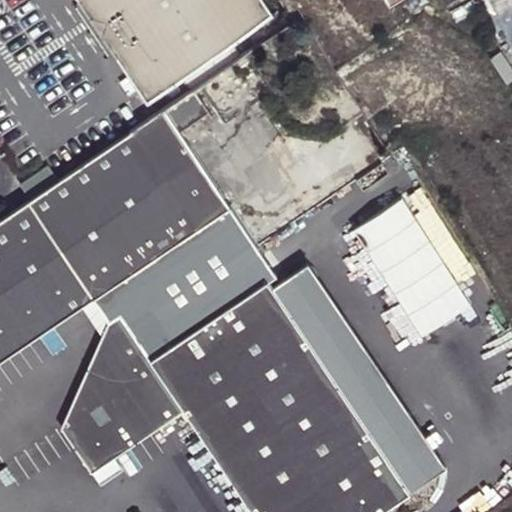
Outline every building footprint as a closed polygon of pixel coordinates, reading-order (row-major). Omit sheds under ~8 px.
[(279,20),(265,0),(77,0),(81,6),(79,7),(117,64),(119,62),(148,107),(279,20)] [(245,84),(242,81),(238,82),(236,86),(237,89),(240,92),(244,91),(246,88),(245,84)] [(202,86),(181,101),(192,117),(214,103),(202,86)] [(231,95),(228,93),(224,93),(222,97),(223,101),(226,103),(230,102),(232,99),(231,95)] [(57,183),(27,203),(92,299),(220,213),(169,135),(193,118),(192,117),(181,101),(57,183)] [(378,148),(361,123),(353,128),(370,153),(378,148)] [(420,334),(470,303),(403,194),(352,225),(420,334)] [(27,203),(0,220),(0,360),(92,299),(27,203)] [(259,245),(255,238),(232,205),(220,213),(92,299),(106,320),(96,344),(63,425),(94,470),(182,412),(186,408),(196,423),(256,511),(273,500),(281,511),(377,511),(414,488),(405,476),(372,427),(301,325),(334,301),(284,228),(259,245)] [(192,426),(196,423),(186,408),(182,412),(192,426)] [(256,511),(281,511),(273,500),(256,511)]
